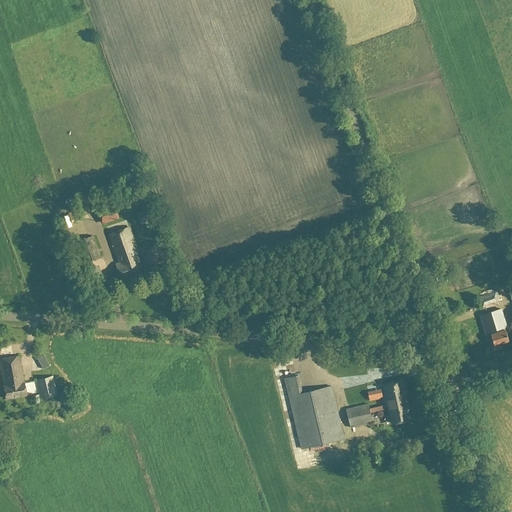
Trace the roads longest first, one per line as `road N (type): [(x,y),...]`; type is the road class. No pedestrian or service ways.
road 1 (unclassified): [(0,319),(363,346),(416,334)]
road 2 (unclassified): [(416,334),(420,320),(304,0)]
road 3 (unclassified): [(494,511),(450,390)]
